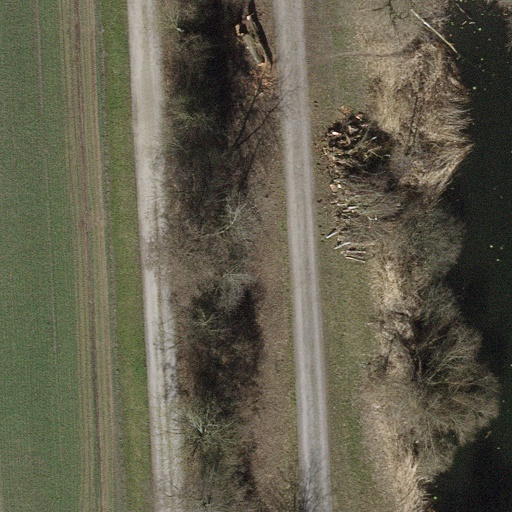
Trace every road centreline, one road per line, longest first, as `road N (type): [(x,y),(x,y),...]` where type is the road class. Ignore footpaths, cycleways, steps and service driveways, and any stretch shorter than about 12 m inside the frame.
road 1 (track): [(317,511),(288,0)]
road 2 (track): [(171,511),(144,0)]
